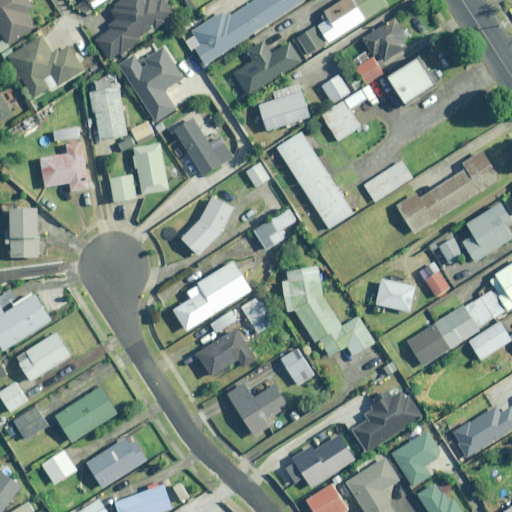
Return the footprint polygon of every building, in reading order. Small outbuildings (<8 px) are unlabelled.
[(0,0),(0,26),(7,40),(33,25),(27,14),(38,8),(33,0),(0,0)] [(94,37),(113,61),(174,14),(162,0),(120,0),(110,9),(117,19),(94,37)] [(258,0),(233,17),(228,9),(190,35),(210,64),(306,0),(258,0)] [(318,23),(330,42),(389,6),(385,0),(338,0),(323,9),(328,17),(318,23)] [(361,88),(368,100),(385,89),(378,77),(386,72),(381,64),(408,47),(403,39),(410,35),(398,15),(361,38),(367,47),(349,59),(365,86),(361,88)] [(294,38),(307,60),(332,45),(330,42),(318,23),(294,38)] [(43,34),(9,56),(35,97),(50,88),(44,79),(50,74),(58,86),(84,69),(67,43),(54,51),(43,34)] [(307,60),(294,38),(273,51),(267,41),(247,53),(253,63),(235,74),(248,95),(307,60)] [(144,57),(139,50),(119,63),(157,121),(177,107),(164,87),(184,73),(165,44),(144,57)] [(440,83),(423,56),(390,76),(408,104),(440,83)] [(339,75),(324,85),(335,102),(351,92),(339,75)] [(96,111),(100,139),(127,134),(120,86),(106,88),(105,79),(95,81),(96,89),(91,90),(94,112),(96,111)] [(0,119),(13,111),(0,91),(0,119)] [(309,117),(300,91),(260,103),(269,130),(309,117)] [(345,99),(322,113),(339,141),(362,127),(345,99)] [(195,117),(175,129),(204,175),(224,162),(195,117)] [(156,135),(148,120),(132,128),(140,143),(156,135)] [(304,132),(279,148),(328,227),(354,211),(304,132)] [(89,186),(82,140),(67,142),(69,154),(42,158),(46,185),(69,181),(70,189),(89,186)] [(160,142),(134,147),(143,194),(169,189),(160,142)] [(467,168),(421,196),(417,191),(396,204),(414,233),(500,179),(482,150),(463,162),(467,168)] [(412,177),(402,160),(365,183),(375,201),(412,177)] [(260,162),(246,171),(256,187),(270,178),(260,162)] [(134,176),(111,179),(115,202),(138,198),(134,176)] [(235,205),(213,194),(202,218),(182,237),(198,254),(222,231),(235,205)] [(463,241),(477,262),(511,239),(511,231),(509,227),(511,224),(511,213),(503,200),(469,223),(476,233),(463,241)] [(5,227),(5,243),(11,243),(11,256),(38,256),(38,207),(11,207),(11,227),(5,227)] [(297,221),(290,209),(255,228),(266,248),(286,237),(282,229),(297,221)] [(453,234),(438,244),(450,264),(465,254),(453,234)] [(253,290),(234,259),(197,282),(199,284),(188,290),(192,296),(173,308),(186,330),(253,290)] [(424,366),(511,306),(511,261),(496,273),(497,275),(490,280),(494,286),(466,305),(465,303),(408,341),(424,366)] [(343,324),(323,291),(319,265),(286,270),(288,280),(283,280),(287,311),(295,310),(315,342),(320,339),(332,357),(349,346),(354,355),(376,341),(360,314),(343,324)] [(440,269),(425,278),(436,296),(451,287),(440,269)] [(417,284),(382,278),(377,304),(412,310),(417,284)] [(0,344),(4,350),(52,318),(35,292),(19,302),(9,287),(0,292),(0,344)] [(261,294),(242,306),(257,332),(277,320),(261,294)] [(502,321),(470,340),(482,359),(511,340),(511,331),(509,333),(502,321)] [(238,325),(197,352),(213,376),(240,359),(245,367),(259,358),(238,325)] [(57,331),(16,356),(31,380),(72,355),(57,331)] [(300,346),(280,357),(297,385),(317,373),(300,346)] [(266,368),(227,392),(255,437),(294,412),(266,368)] [(16,380),(0,389),(0,394),(11,412),(29,401),(16,380)] [(102,385),(56,415),(73,442),(119,412),(102,385)] [(355,430),(366,448),(420,415),(409,398),(406,400),(402,393),(393,399),(389,392),(377,399),(381,406),(368,414),(372,419),(355,430)] [(459,442),(467,456),(511,427),(511,404),(501,412),(496,405),(455,431),(461,441),(459,442)] [(38,405),(13,418),(25,438),(49,424),(38,405)] [(427,429),(391,452),(413,487),(433,474),(427,465),(443,455),(427,429)] [(311,487),(356,458),(339,432),(315,448),(312,444),(292,457),(311,487)] [(104,489),(148,459),(136,440),(131,444),(125,436),(86,462),(104,489)] [(66,448),(42,461),(54,483),(78,470),(66,448)] [(387,456),(346,481),(365,511),(395,511),(389,501),(390,500),(385,491),(402,480),(387,456)] [(0,511),(5,511),(23,485),(0,470),(0,511)] [(333,481),(306,498),(315,511),(343,511),(350,508),(333,481)] [(435,483),(418,494),(429,511),(464,511),(454,496),(450,498),(444,490),(441,492),(435,483)] [(165,484),(115,502),(118,511),(161,511),(174,507),(165,484)] [(108,511),(100,497),(76,511),(108,511)]
